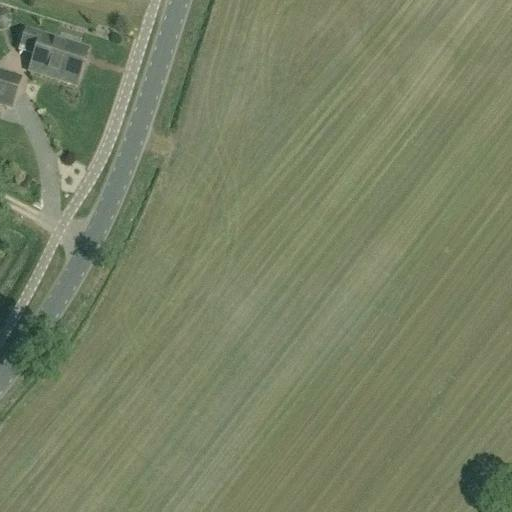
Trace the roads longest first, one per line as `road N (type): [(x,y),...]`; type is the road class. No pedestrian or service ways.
road 1 (secondary): [(0,383),(52,320),(95,236),(181,0)]
road 2 (unknown): [(164,0),(95,236)]
